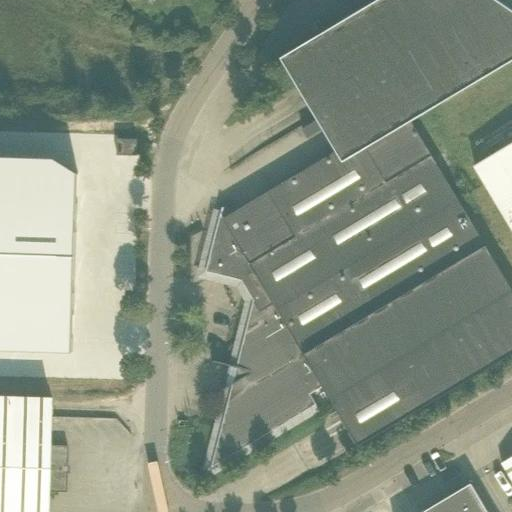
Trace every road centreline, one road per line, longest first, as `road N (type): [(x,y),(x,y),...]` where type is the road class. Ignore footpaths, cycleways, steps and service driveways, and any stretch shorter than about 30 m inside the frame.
road 1 (unclassified): [(261,0),(183,115),(162,177),(154,511)]
road 2 (unclassified): [(290,511),(330,501),(511,393)]
